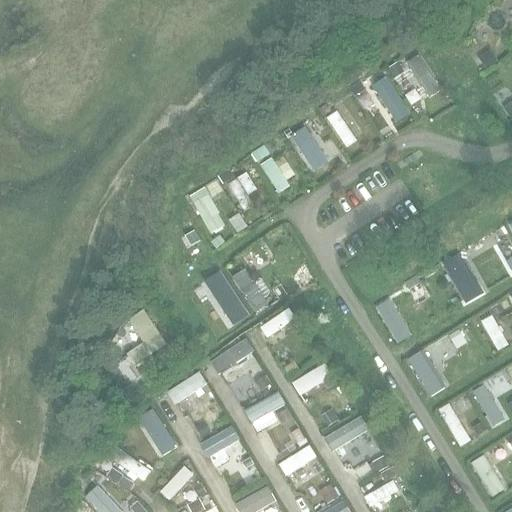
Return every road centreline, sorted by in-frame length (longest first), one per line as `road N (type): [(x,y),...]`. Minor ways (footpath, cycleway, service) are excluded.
road 1 (track): [(300,0),(153,137),(83,282),(25,511)]
road 2 (track): [(254,334),(362,511)]
road 3 (track): [(209,369),(295,511)]
road 4 (track): [(164,397),(232,511)]
